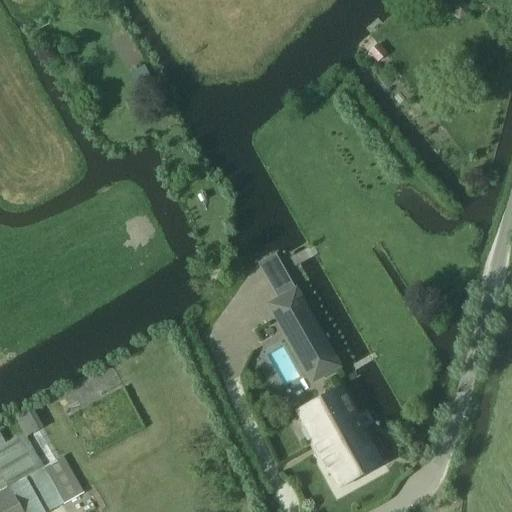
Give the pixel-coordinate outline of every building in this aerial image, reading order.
[(371,47),(362,54),(370,64),(379,56),(371,47)] [(294,289),(277,298),(313,361),(332,351),(296,288),(294,289)] [(339,389),(297,413),(340,490),(382,467),(339,389)] [(28,416),(17,422),(24,433),(44,469),(54,463),(28,416)] [(0,511),(49,511),(63,505),(44,469),(24,433),(5,444),(0,434),(0,511)] [(54,463),(44,469),(63,505),(76,497),(56,462),(54,463)]
